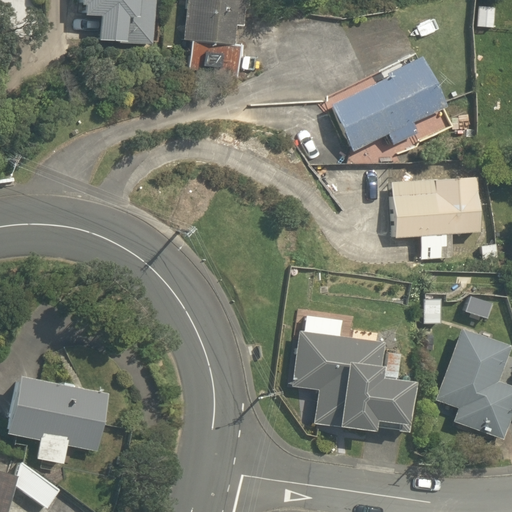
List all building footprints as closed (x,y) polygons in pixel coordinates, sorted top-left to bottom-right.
[(83,19),(99,20),(97,44),(126,46),(126,45),(151,47),(155,3),(144,2),(144,0),(80,0),(80,9),(84,9),(83,19)] [(246,0),(187,0),(183,41),(191,42),(233,47),(236,28),(243,29),(246,0)] [(233,47),(191,42),(188,71),(237,80),(240,48),(233,47)] [(444,110),(420,62),(385,77),(387,81),(330,108),(352,154),(388,137),(392,148),(415,136),(411,127),(444,110)] [(476,180),(391,184),(394,241),(419,239),(450,237),(480,235),(476,180)] [(450,237),(419,239),(420,261),(451,259),(450,237)] [(497,256),(496,246),(481,247),(482,257),(497,256)] [(423,326),(440,326),(440,301),(423,300),(423,326)] [(502,314),(503,303),(487,302),(486,312),(502,314)] [(302,334),(298,334),(290,388),(317,393),(312,426),(338,430),(337,431),(374,436),(375,431),(408,436),(414,391),(411,391),(411,387),(381,382),(383,371),(380,371),(384,345),(339,339),(341,323),(305,318),(302,334)] [(502,442),(511,416),(511,388),(499,383),(511,349),(460,330),(433,402),(457,411),(452,424),(502,442)] [(19,378),(6,435),(40,442),(36,460),(63,466),(67,447),(97,453),(109,395),(76,389),(76,387),(62,383),(61,386),(19,378)] [(0,511),(7,511),(15,487),(46,510),(60,492),(20,463),(16,477),(0,472),(0,511)]
